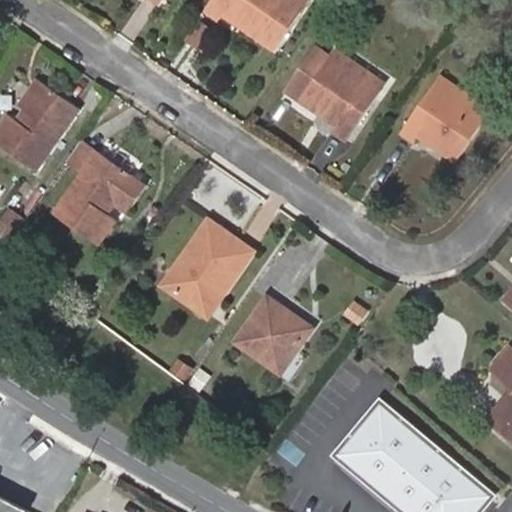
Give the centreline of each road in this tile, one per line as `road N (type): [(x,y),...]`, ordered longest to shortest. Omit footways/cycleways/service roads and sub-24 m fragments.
road 1 (residential): [(30,0),(386,239),(467,253),(511,199)]
road 2 (tertiary): [(0,370),(230,511)]
